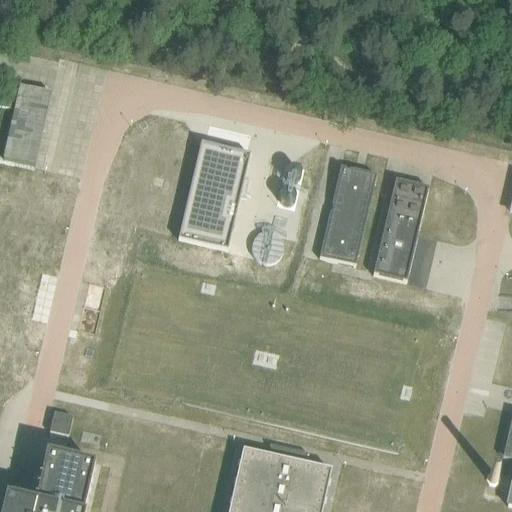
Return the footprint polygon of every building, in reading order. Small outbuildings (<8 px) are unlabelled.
[(3,160),(35,168),(51,94),(20,87),(3,160)] [(201,144),(177,240),(227,252),(250,156),(201,144)] [(377,178),(341,170),(319,260),(356,269),(377,178)] [(429,190),(395,182),(374,277),(407,284),(429,190)] [(54,415),(50,435),(68,439),(73,419),(54,415)] [(511,417),(502,460),(511,462),(511,487),(507,508),(511,508),(511,417)] [(271,450),(269,459),(242,453),(229,511),(322,511),(331,473),(305,467),(307,458),(308,458),(309,456),(270,447),(269,449),(271,450)] [(46,457),(34,507),(5,501),(2,511),(84,511),(94,468),(46,457)] [(493,488),(495,488),(496,487),(497,487),(498,486),(499,485),(500,483),(501,482),(501,481),(501,479),(500,478),(500,476),(499,475),(498,474),(496,473),(495,473),(493,473),(492,473),(491,473),(489,474),(488,475),(487,476),(486,477),(486,479),(486,480),(486,482),(486,483),(487,484),(488,486),(489,487),(490,487),(492,488),(493,488)]
